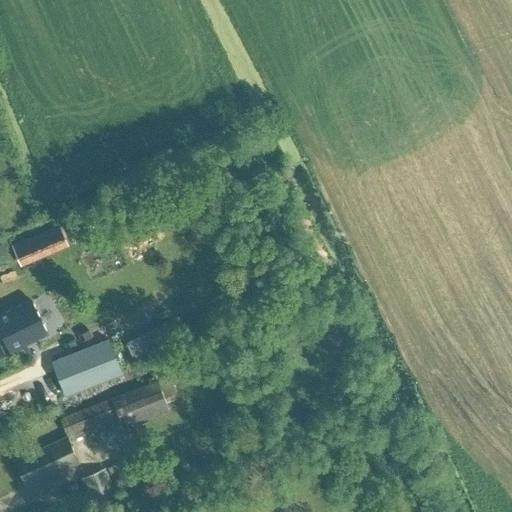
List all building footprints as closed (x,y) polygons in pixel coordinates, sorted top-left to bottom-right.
[(53,235),(39,242),(44,253),(58,246),(53,235)] [(39,242),(37,237),(14,248),(21,263),(44,253),(39,242)] [(0,241),(0,254),(11,253),(9,240),(0,241)] [(152,270),(163,266),(160,256),(149,260),(152,270)] [(0,357),(10,353),(8,347),(45,331),(30,298),(0,310),(0,357)] [(108,337),(52,359),(65,393),(121,371),(108,337)] [(123,428),(169,410),(164,396),(175,392),(168,376),(111,396),(60,417),(66,436),(14,460),(26,485),(78,462),(69,440),(94,431),(92,425),(118,415),(123,428)] [(114,491),(104,467),(78,478),(88,502),(114,491)] [(358,511),(348,488),(325,498),(331,511),(358,511)]
